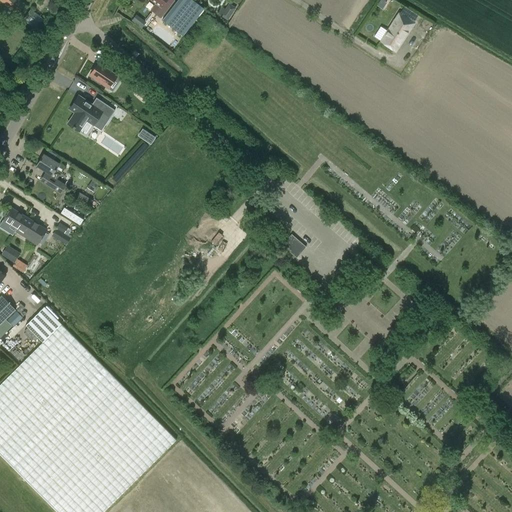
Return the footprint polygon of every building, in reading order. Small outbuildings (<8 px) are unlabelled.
[(20,0),(0,0),(20,16),(28,6),(20,0)] [(151,10),(160,18),(174,1),(172,0),(151,0),(156,4),(151,10)] [(177,0),(162,20),(183,36),(204,8),(193,0),(177,0)] [(235,8),(228,3),(224,9),(221,6),(217,13),(220,15),(220,16),(227,21),(235,8)] [(380,41),(395,51),(414,22),(398,13),(380,41)] [(117,76),(120,78),(124,72),(108,62),(104,68),(97,63),(89,75),(109,89),(117,76)] [(140,88),(137,94),(151,102),(154,96),(140,88)] [(93,125),(102,112),(78,95),(69,108),(75,112),(68,123),(79,131),(87,120),(93,125)] [(115,110),(107,105),(103,110),(112,115),(115,110)] [(139,135),(152,144),(157,137),(144,128),(139,135)] [(56,180),(64,167),(43,154),(36,166),(47,173),(45,177),(42,176),(39,180),(60,193),(65,185),(56,180)] [(16,229),(24,217),(11,208),(9,211),(6,209),(2,216),(5,217),(3,220),(16,229)] [(39,226),(24,217),(16,229),(15,232),(29,241),(31,238),(37,242),(44,231),(38,227),(39,226)] [(60,224),(57,228),(64,233),(67,228),(60,224)] [(57,229),(52,236),(67,245),(71,238),(57,229)] [(291,234),(282,245),(296,258),(306,247),(301,242),(296,247),(292,244),(297,239),(291,234)] [(2,255),(15,263),(18,259),(21,254),(8,245),(2,255)] [(18,259),(15,263),(13,266),(23,273),(28,266),(18,259)] [(0,324),(15,310),(1,296),(0,296),(0,324)] [(126,390),(44,307),(34,316),(25,325),(42,342),(20,365),(0,384),(0,455),(56,511),(103,511),(106,510),(176,441),(126,390)]
